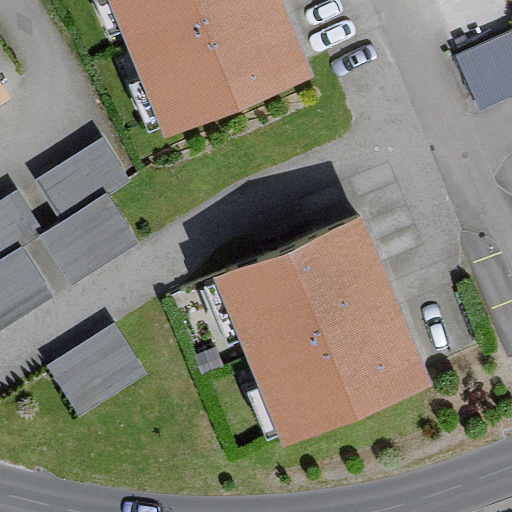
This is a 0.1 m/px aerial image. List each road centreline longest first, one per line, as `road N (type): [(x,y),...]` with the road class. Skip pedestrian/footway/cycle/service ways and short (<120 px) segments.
road 1 (residential): [(511,241),(486,201),(401,0)]
road 2 (tertiary): [(380,511),(511,466)]
